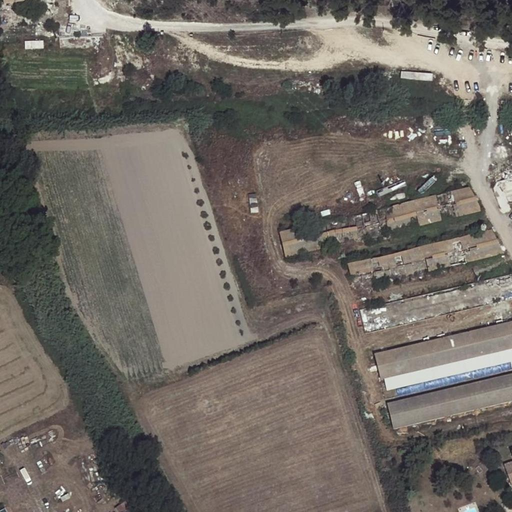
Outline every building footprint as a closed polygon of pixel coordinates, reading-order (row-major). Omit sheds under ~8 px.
[(291,249),(485,209),(474,187),(286,226),(291,249)] [(354,259),(359,284),(506,252),(495,229),(354,259)] [(368,330),(511,298),(511,273),(363,305),(368,330)] [(382,376),(511,347),(511,321),(377,351),(382,376)] [(393,426),(511,399),(511,373),(388,400),(393,426)] [(510,485),(511,483),(511,451),(510,452),(511,456),(511,460),(503,464),(510,485)]
